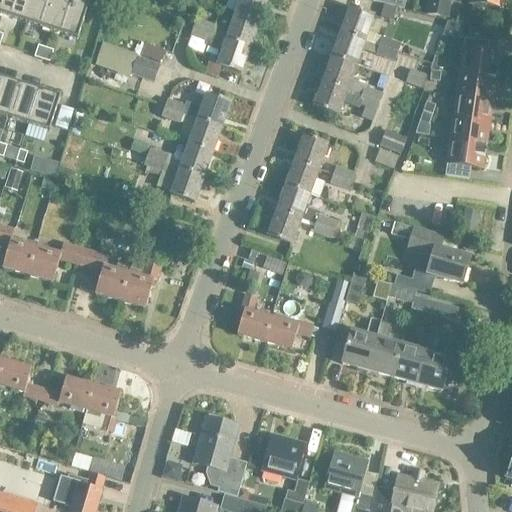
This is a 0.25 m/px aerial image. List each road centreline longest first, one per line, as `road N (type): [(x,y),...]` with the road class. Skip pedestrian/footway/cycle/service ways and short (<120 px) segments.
road 1 (residential): [(178,369),(307,0)]
road 2 (residential): [(479,455),(178,369)]
road 3 (residential): [(479,455),(511,253)]
road 4 (residential): [(178,369),(0,320)]
road 5 (residential): [(136,511),(178,369)]
